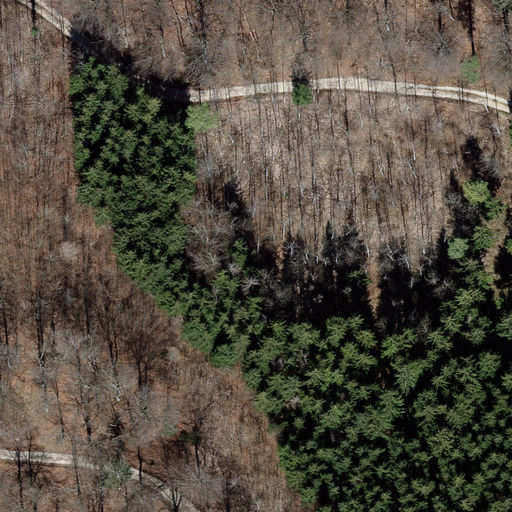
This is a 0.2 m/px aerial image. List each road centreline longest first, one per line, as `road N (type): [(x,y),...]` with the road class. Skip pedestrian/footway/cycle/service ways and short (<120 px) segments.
road 1 (track): [(511,104),(353,78),(176,94),(137,80),(34,0)]
road 2 (track): [(199,511),(150,481),(70,459),(0,452)]
